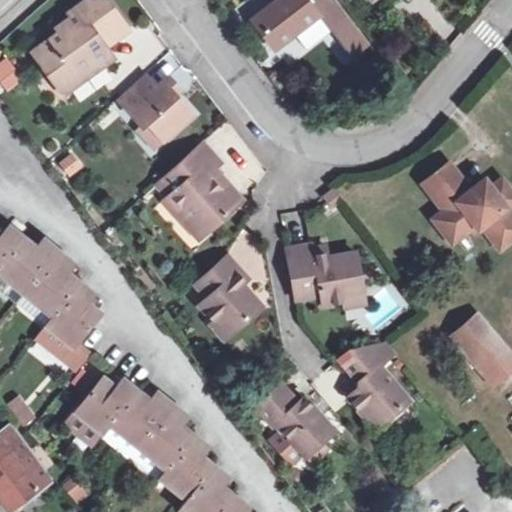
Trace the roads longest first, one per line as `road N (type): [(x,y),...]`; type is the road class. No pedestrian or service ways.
road 1 (residential): [(6,152),(273,511)]
road 2 (residential): [(308,144),(361,149),(405,131),(511,10)]
road 3 (residential): [(308,144),(272,202),(270,224),(289,325),(316,364)]
road 4 (residential): [(182,0),(308,144)]
